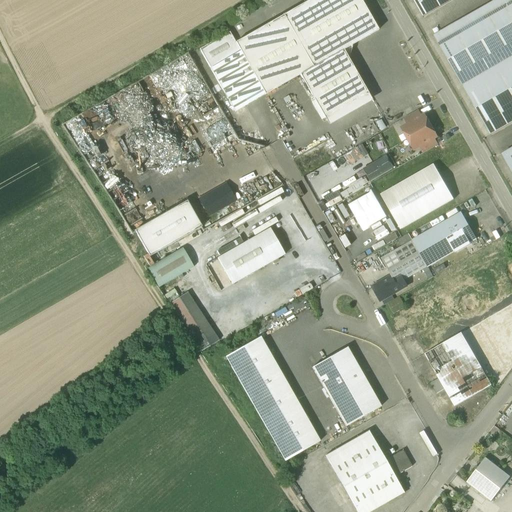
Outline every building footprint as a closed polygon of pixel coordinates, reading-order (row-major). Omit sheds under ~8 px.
[(358,0),(311,0),(282,17),(234,44),(263,96),(264,96),(298,76),(323,120),(367,95),(347,60),(350,47),(377,32),(358,0)] [(413,0),(423,18),(454,0),(413,0)] [(511,0),(502,0),(435,38),(491,136),(511,123),(511,0)] [(263,96),(234,44),(228,34),(198,51),(234,113),(263,96)] [(418,112),(405,119),(409,126),(422,118),(418,112)] [(409,126),(402,129),(409,140),(431,127),(425,116),(422,118),(409,126)] [(431,127),(409,140),(415,151),(421,148),(434,140),(438,138),(431,127)] [(174,146),(180,157),(191,150),(185,140),(174,146)] [(434,140),(421,148),(425,154),(438,147),(434,140)] [(362,165),(368,181),(396,171),(390,155),(362,165)] [(435,166),(382,196),(401,231),(454,201),(435,166)] [(342,198),(366,187),(362,178),(338,189),(342,198)] [(219,192),(203,200),(209,211),(224,202),(219,192)] [(186,202),(134,232),(148,258),(201,228),(186,202)] [(462,214),(413,242),(428,268),(477,240),(462,214)] [(265,225),(255,231),(258,235),(267,230),(265,225)] [(268,230),(216,259),(231,285),(283,256),(268,230)] [(413,242),(382,260),(392,278),(397,286),(404,282),(428,268),(413,242)] [(181,249),(147,269),(158,288),(192,268),(181,249)] [(392,278),(374,289),(381,302),(407,287),(404,282),(397,286),(392,278)] [(218,341),(186,293),(169,304),(201,352),(218,341)] [(400,298),(388,305),(394,315),(406,308),(400,298)] [(457,337),(426,355),(440,380),(446,390),(456,407),(492,386),(462,334),(457,337)] [(318,442),(259,338),(224,358),(283,462),(318,442)] [(379,408),(345,349),(311,368),(344,427),(379,408)] [(440,380),(431,385),(437,395),(446,390),(440,380)] [(384,461),(367,432),(324,457),(354,511),(369,511),(402,494),(393,477),(410,467),(401,451),(384,461)] [(494,465),(486,459),(479,469),(476,467),(471,474),(473,475),(467,483),(492,502),(510,478),(494,466),(494,465)] [(453,490),(449,496),(453,499),(458,494),(453,490)]
